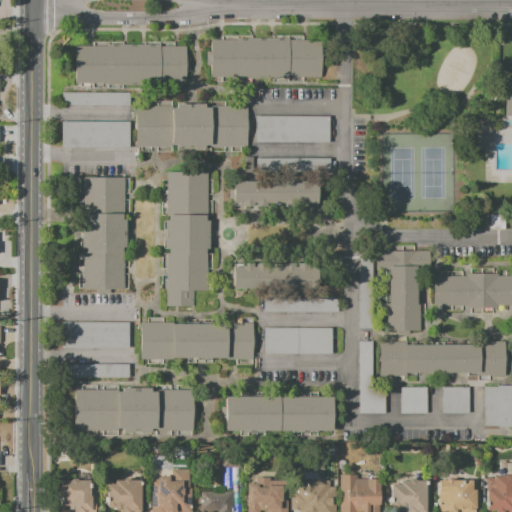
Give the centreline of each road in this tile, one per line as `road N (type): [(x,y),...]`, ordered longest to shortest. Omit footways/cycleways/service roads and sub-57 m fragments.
road 1 (secondary): [(30,471),(32,0)]
road 2 (residential): [(511,8),(220,8)]
road 3 (residential): [(32,17),(187,17),(220,8)]
